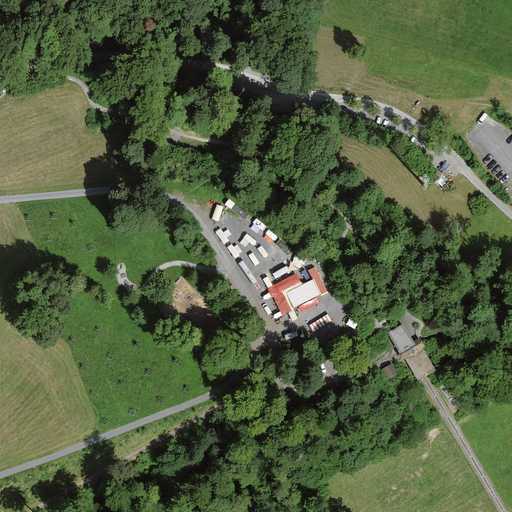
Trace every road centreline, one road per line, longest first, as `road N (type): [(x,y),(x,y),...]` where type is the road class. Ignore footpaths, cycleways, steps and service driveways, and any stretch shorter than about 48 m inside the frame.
road 1 (track): [(0,198),(135,188),(181,204),(293,363)]
road 2 (track): [(31,68),(138,57),(255,75),(335,98)]
road 3 (track): [(0,476),(254,381)]
